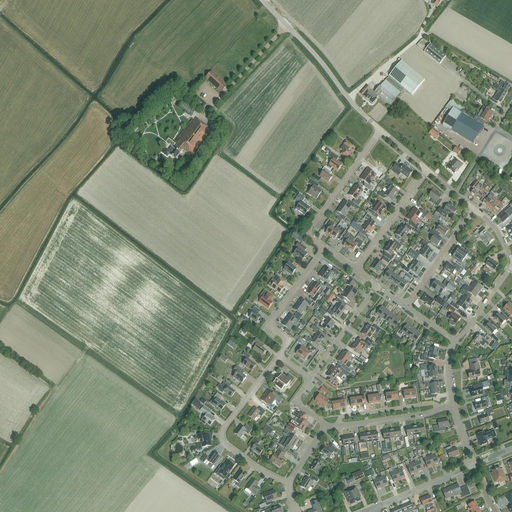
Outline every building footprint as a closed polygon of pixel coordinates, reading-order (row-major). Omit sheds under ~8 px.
[(440,64),(446,56),(430,44),(424,52),(440,64)] [(412,95),(425,80),(402,61),(389,76),(412,95)] [(227,85),(211,71),(204,79),(220,92),(227,85)] [(500,77),(491,72),(489,75),(498,80),(500,77)] [(390,106),(401,93),(403,90),(388,77),(375,93),(370,89),(370,88),(367,85),(360,93),(363,96),(372,104),(379,96),(390,106)] [(506,84),(504,83),(501,81),(499,84),(500,84),(499,86),(497,84),(494,85),(492,88),(498,91),(506,95),(511,87),(506,84)] [(500,104),(506,95),(498,91),(493,99),(490,98),(489,100),(496,104),(497,102),(500,104)] [(473,120),(462,113),(465,107),(451,99),(445,107),(451,111),(442,125),(472,144),(483,126),(485,122),(487,122),(490,117),(491,118),(494,114),(486,110),(487,109),(483,107),(481,110),(482,110),(483,115),(481,119),(479,118),(480,116),(476,114),(473,120)] [(195,109),(183,100),(178,106),(191,116),(195,109)] [(191,156),(210,129),(196,118),(171,152),(166,148),(162,153),(167,157),(169,154),(175,159),(183,149),(191,156)] [(436,139),(439,136),(432,130),(429,133),(436,139)] [(347,158),(351,152),(348,150),(350,148),(350,149),(352,146),(346,141),(343,144),(344,144),(340,149),(343,151),(341,154),(347,158)] [(461,151),(456,147),(453,151),(457,155),(461,151)] [(337,171),(342,165),(336,160),(338,157),(331,152),(328,157),(332,160),(327,167),(330,169),(332,167),(337,171)] [(459,169),(463,165),(455,158),(450,164),(447,168),(454,174),(458,169),(459,169)] [(401,173),(408,178),(413,172),(403,165),(401,168),(396,164),(390,171),(398,177),(401,173)] [(328,182),(332,177),(330,175),(332,172),(324,167),(322,170),(324,171),(320,176),(328,182)] [(364,174),(373,180),(376,175),(379,177),(382,174),(376,170),(374,173),(367,169),(364,174)] [(369,185),(373,180),(364,174),(360,179),(366,183),(364,186),(370,190),(372,187),(369,185)] [(317,188),(319,185),(312,180),(309,184),(313,186),(311,189),(310,189),(307,193),(310,196),(311,195),(316,199),(322,192),(317,188)] [(395,196),(398,192),(392,187),(394,184),(388,180),(386,183),(387,184),(386,186),(389,188),(387,190),(395,196)] [(479,183),(476,181),(471,187),(474,190),(471,193),(476,197),(480,193),(481,194),(485,189),(482,186),(482,185),(479,183)] [(369,190),(366,189),(364,187),(362,189),(356,185),(352,190),(359,195),(360,195),(362,197),(364,194),(365,195),(369,190)] [(292,187),(290,190),(296,195),(299,191),(292,187)] [(481,202),(489,192),(485,189),(481,194),(480,193),(476,197),(481,202)] [(358,198),(359,195),(352,190),(349,195),(354,199),(353,202),(358,206),(362,201),(358,198)] [(392,201),(395,196),(387,190),(385,193),(383,191),(381,193),(379,191),(377,194),(383,199),(385,196),(392,201)] [(433,191),(429,196),(432,199),(430,202),(433,204),(438,207),(442,201),(439,199),(441,197),(433,191)] [(302,202),(305,198),(299,194),(294,200),(299,204),(296,209),(305,215),(310,208),(302,202)] [(491,203),(492,201),(488,198),(486,199),(482,203),(487,207),(491,203)] [(340,206),(347,211),(351,206),(353,208),(353,207),(355,205),(350,201),(348,204),(344,201),(340,206)] [(375,207),(383,212),(387,208),(379,202),(375,207)] [(493,205),(491,203),(487,207),(492,211),(496,207),(497,206),(494,203),(493,205)] [(457,210),(456,210),(448,204),(444,210),(441,207),(437,212),(442,216),(443,215),(445,216),(447,215),(448,214),(452,217),(457,210)] [(344,216),(347,211),(340,206),(337,211),(340,214),(338,217),(344,221),(346,218),(344,216)] [(380,217),(383,212),(375,207),(374,209),(371,207),(370,209),(369,209),(367,211),(372,215),(374,212),(380,217)] [(497,209),(496,207),(492,211),(497,216),(500,211),(502,210),(498,207),(497,209)] [(511,208),(511,207),(508,209),(504,213),(498,218),(503,223),(509,217),(509,218),(511,214),(511,208)] [(422,210),(420,213),(414,208),(410,213),(419,220),(421,217),(423,219),(425,217),(429,220),(432,216),(428,212),(427,213),(422,210)] [(416,223),(419,220),(410,213),(407,218),(412,222),(410,225),(416,230),(419,225),(416,223)] [(373,229),(376,224),(370,220),(372,217),(367,214),(364,219),(367,221),(365,224),(373,229)] [(334,224),(333,223),(334,221),(332,219),(330,221),(326,226),(329,228),(325,233),(330,236),(335,229),(333,227),(334,224)] [(365,224),(362,228),(353,222),(351,225),(360,232),(362,229),(369,234),(373,229),(365,224)] [(410,231),(412,229),(406,224),(404,227),(402,225),(399,230),(406,235),(409,230),(410,231)] [(444,236),(448,231),(440,225),(436,230),(434,228),(432,231),(437,234),(439,232),(444,236)] [(334,240),(338,234),(342,236),(346,231),(340,227),(339,228),(336,227),(335,229),(330,236),(334,240)] [(489,243),(494,240),(483,228),(479,232),(478,230),(474,233),(479,239),(480,238),(482,241),(485,238),(489,243)] [(404,238),(406,235),(399,230),(395,234),(398,236),(396,239),(403,244),(406,240),(406,239),(404,238)] [(435,237),(437,234),(430,230),(428,233),(433,236),(430,241),(437,246),(441,241),(435,237)] [(301,235),(295,231),(292,235),(297,240),(301,235)] [(353,236),(351,235),(348,232),(344,238),(347,240),(343,246),(347,249),(353,242),(351,240),(353,236)] [(347,249),(352,252),(356,247),(359,249),(363,243),(358,239),(355,243),(353,242),(347,249)] [(430,256),(433,251),(427,247),(429,244),(423,240),(420,244),(420,245),(424,248),(422,250),(430,256)] [(402,246),(401,245),(395,241),(393,243),(390,241),(387,246),(394,251),(396,249),(398,250),(402,246)] [(302,261),(307,254),(304,252),(306,249),(298,243),(295,246),(298,248),(295,252),(294,251),(292,254),(294,255),(302,261)] [(393,254),(394,251),(387,246),(384,251),(386,252),(384,256),(391,261),(395,255),(393,254)] [(465,259),(468,253),(460,247),(456,252),(465,259)] [(430,256),(422,250),(420,252),(418,251),(417,253),(411,249),(409,252),(418,258),(420,255),(427,260),(430,256)] [(416,261),(418,258),(409,252),(407,255),(415,260),(411,265),(420,271),(423,266),(416,261)] [(461,268),(464,269),(466,267),(464,266),(465,264),(462,262),(464,259),(465,259),(456,252),(452,258),(458,262),(456,264),(461,268)] [(385,268),(388,264),(390,261),(384,257),(380,262),(377,260),(371,268),(377,272),(381,266),(385,268)] [(293,262),(288,258),(284,263),(287,265),(283,270),(291,276),(296,268),(292,265),(293,262)] [(495,271),(499,265),(489,259),(485,264),(487,266),(486,267),(485,266),(483,269),(487,272),(489,270),(493,273),(495,272),(496,271),(495,271)] [(456,264),(454,267),(448,263),(444,269),(452,274),(455,270),(460,274),(464,270),(464,269),(461,268),(456,264)] [(416,275),(420,271),(411,265),(408,269),(405,267),(403,270),(408,273),(410,270),(416,275)] [(337,276),(339,273),(333,269),(331,272),(325,267),(321,271),(330,277),(331,275),(334,277),(335,275),(337,276)] [(388,280),(394,273),(389,270),(384,277),(388,280)] [(328,280),(330,277),(321,271),(318,276),(329,283),(330,281),(328,280)] [(393,284),(398,276),(394,273),(388,280),(393,284)] [(279,293),(283,288),(282,287),(285,282),(279,278),(280,278),(276,275),(272,280),(275,282),(271,287),(279,293)] [(398,287),(403,280),(398,276),(393,284),(398,287)] [(478,293),(482,288),(476,284),(478,282),(472,277),(470,280),(473,282),(470,287),(478,293)] [(352,288),(354,286),(355,283),(349,279),(345,284),(349,287),(346,292),(354,297),(357,292),(352,288)] [(402,290),(408,283),(403,280),(398,287),(402,290)] [(440,294),(445,287),(436,281),(431,287),(440,294)] [(310,288),(317,293),(320,289),(323,291),(325,288),(320,284),(318,287),(313,283),(310,288)] [(456,287),(450,283),(446,288),(453,293),(456,287)] [(470,287),(470,288),(468,286),(466,286),(463,287),(460,290),(471,298),(472,295),(475,297),(478,293),(470,287)] [(318,297),(315,295),(317,293),(310,288),(306,292),(311,296),(309,299),(315,302),(318,297)] [(259,302),(268,309),(272,303),(270,301),(273,297),(264,290),(260,296),(262,297),(259,302)] [(469,300),(471,298),(460,290),(461,291),(459,293),(463,296),(460,301),(469,307),(472,302),(469,300)] [(350,302),(354,297),(346,292),(342,297),(340,295),(338,297),(343,301),(344,298),(350,302)] [(426,294),(421,300),(427,304),(426,305),(429,308),(431,305),(433,307),(435,303),(433,302),(434,301),(426,294)] [(442,307),(446,302),(438,297),(435,302),(442,307)] [(312,303),(307,299),(305,302),(301,299),(297,304),(304,309),(308,304),(310,306),(312,303)] [(342,313),(346,309),(340,305),(342,302),(337,299),(335,301),(338,303),(335,308),(342,313)] [(465,311),(469,307),(460,301),(457,305),(453,303),(451,306),(457,310),(460,307),(465,311)] [(300,314),(304,309),(297,304),(293,309),(297,312),(295,315),(300,319),(303,316),(300,314)] [(511,307),(508,304),(503,308),(511,316),(511,314),(511,307)] [(335,308),(332,306),(327,313),(332,317),(334,314),(339,318),(342,313),(335,308)] [(460,318),(456,315),(454,313),(456,310),(449,306),(446,310),(451,314),(448,318),(451,320),(450,322),(450,324),(452,326),(454,325),(455,323),(456,324),(460,318)] [(259,319),(261,316),(258,314),(260,311),(254,307),(252,310),(254,311),(249,318),(256,323),(257,322),(259,321),(258,320),(259,320),(259,319)] [(381,318),(387,310),(382,307),(376,314),(374,316),(376,317),(377,315),(380,317),(381,318)] [(386,321),(391,313),(387,310),(381,318),(380,317),(379,319),(380,321),(382,318),(386,321)] [(390,324),(396,317),(391,313),(386,321),(389,324),(388,326),(390,327),(391,325),(390,324)] [(506,322),(509,319),(502,313),(500,315),(498,313),(494,318),(501,325),(505,321),(506,322)] [(298,322),(300,319),(295,315),(293,317),(290,315),(286,320),(293,325),(296,320),(298,322)] [(331,328),(335,323),(328,318),(326,317),(324,319),(326,320),(324,323),(331,328)] [(395,327),(401,320),(396,317),(390,324),(391,325),(394,327),(392,329),(394,330),(396,328),(395,327)] [(289,330),(293,325),(286,320),(282,325),(286,328),(284,330),(289,334),(291,331),(289,330)] [(328,333),(331,328),(324,323),(322,326),(320,324),(319,326),(321,328),(328,333)] [(497,331),(499,329),(493,323),(491,325),(489,323),(485,328),(492,334),(496,330),(497,331)] [(406,335),(411,328),(407,324),(401,332),(400,331),(399,334),(401,335),(402,333),(406,335)] [(314,331),(313,332),(316,334),(314,337),(321,342),(325,338),(318,333),(320,330),(316,328),(314,326),(313,325),(310,329),(314,331)] [(377,334),(381,330),(376,326),(374,329),(368,325),(364,329),(373,335),(374,332),(377,334)] [(411,339),(416,331),(411,328),(406,335),(410,338),(408,340),(410,342),(411,339)] [(371,337),(373,335),(364,329),(361,334),(368,339),(366,341),(371,345),(373,342),(371,341),(372,339),(372,338),(371,337)] [(415,342),(421,334),(416,331),(411,339),(414,341),(413,343),(415,345),(416,342),(415,342)] [(488,345),(491,340),(486,336),(484,339),(478,335),(474,340),(483,347),(485,344),(488,345)] [(314,337),(312,339),(309,337),(309,338),(306,336),(304,339),(310,344),(311,342),(318,347),(321,342),(314,337)] [(266,352),(259,347),(261,344),(255,339),(251,345),(254,347),(252,350),(261,357),(260,358),(266,352)] [(371,345),(366,341),(364,344),(357,339),(354,344),(362,350),(364,347),(367,349),(368,347),(369,348),(371,345)] [(439,350),(432,348),(432,344),(426,343),(425,347),(427,347),(426,352),(438,355),(439,350)] [(360,352),(362,350),(354,344),(351,348),(361,355),(362,353),(360,352)] [(300,357),(306,349),(301,346),(296,354),(300,357)] [(312,355),(316,350),(313,348),(312,351),(310,349),(308,351),(306,349),(300,357),(304,361),(310,353),(312,355)] [(352,361),(353,359),(343,351),(340,356),(348,362),(350,359),(352,361)] [(251,371),(256,365),(248,359),(250,357),(244,352),(242,355),(245,357),(243,360),(244,362),(242,364),(251,371)] [(426,352),(425,352),(424,357),(421,356),(421,360),(429,362),(429,359),(437,360),(438,355),(426,352)] [(348,362),(340,356),(337,360),(343,365),(341,368),(349,373),(351,371),(348,368),(351,364),(348,362)] [(470,378),(480,376),(479,370),(480,370),(479,366),(478,366),(477,362),(469,363),(471,371),(469,372),(470,378)] [(436,366),(429,367),(428,364),(420,365),(421,371),(424,371),(424,373),(437,372),(436,366)] [(242,375),(244,373),(236,367),(233,371),(235,374),(232,377),(241,384),(246,378),(242,375)] [(341,368),(339,371),(332,367),(329,371),(340,379),(344,375),(346,377),(349,373),(341,368)] [(329,377),(326,381),(337,388),(339,385),(337,384),(340,379),(329,371),(326,376),(329,377)] [(437,377),(437,373),(437,372),(424,373),(425,376),(423,377),(423,382),(430,381),(430,378),(437,377)] [(291,383),(294,379),(289,374),(286,378),(281,374),(277,380),(276,379),(273,383),(275,385),(281,390),(285,386),(286,387),(290,381),(291,383)] [(438,383),(431,384),(430,381),(423,382),(424,385),(426,385),(426,387),(430,387),(430,390),(439,389),(438,383)] [(489,387),(487,381),(478,383),(478,385),(473,386),(474,390),(472,390),(473,397),(483,394),(482,389),(489,387)] [(231,398),(235,392),(229,388),(231,385),(226,382),(225,384),(224,383),(221,386),(219,385),(217,387),(220,391),(219,392),(222,393),(223,392),(231,398)] [(271,394),(267,391),(264,394),(265,395),(261,400),(267,405),(273,396),(278,400),(279,397),(273,392),(271,394)] [(221,411),(225,405),(220,401),(222,398),(217,393),(213,399),(215,401),(212,405),(221,411)] [(319,405),(325,397),(323,396),(322,397),(319,395),(314,401),(319,405)] [(363,405),(362,402),(365,402),(364,396),(361,396),(361,397),(358,398),(358,397),(355,397),(357,406),(363,405)] [(325,407),(330,401),(325,397),(319,405),(324,408),(325,407)] [(475,404),(476,411),(489,408),(488,403),(489,403),(487,397),(482,399),(483,402),(475,404)] [(199,401),(196,398),(193,402),(191,404),(192,404),(198,410),(202,405),(200,404),(201,403),(199,401)] [(210,426),(215,420),(208,415),(210,412),(203,407),(200,411),(205,415),(202,420),(200,422),(204,425),(206,423),(210,426)] [(261,417),(265,411),(260,407),(257,410),(254,408),(248,416),(254,420),(258,414),(261,417)] [(490,414),(493,413),(492,409),(486,411),(487,415),(479,418),(481,424),(489,422),(488,417),(491,416),(490,414)] [(309,423),(306,422),(308,418),(296,410),(292,415),(299,420),(297,423),(306,428),(309,423)] [(443,431),(443,427),(448,426),(447,419),(437,421),(438,425),(433,426),(434,433),(443,431)] [(297,423),(293,420),(290,424),(289,424),(287,427),(293,431),(295,428),(303,433),(306,428),(297,423)] [(240,426),(234,434),(240,438),(245,432),(248,435),(252,430),(246,425),(244,428),(240,426)] [(291,435),(293,431),(287,427),(285,430),(289,432),(286,436),(289,437),(287,439),(295,444),(298,440),(291,435)] [(403,437),(401,437),(400,429),(394,429),(395,438),(400,437),(401,441),(404,441),(403,437)] [(496,437),(494,430),(484,434),(484,432),(476,435),(480,446),(488,443),(487,440),(493,438),(494,439),(496,438),(496,437)] [(203,448),(211,446),(209,436),(204,437),(204,433),(198,434),(199,440),(201,440),(202,445),(201,445),(201,444),(197,445),(198,450),(197,450),(202,450),(201,447),(203,446),(203,448)] [(292,449),(295,444),(287,439),(284,437),(279,445),(285,448),(287,446),(292,449)] [(259,455),(264,449),(258,445),(260,442),(255,438),(251,444),(254,446),(251,449),(259,455)] [(336,454),(338,451),(332,447),(330,450),(325,446),(320,453),(329,459),(334,452),(336,454)] [(456,448),(451,450),(450,447),(443,450),(445,455),(447,454),(449,458),(459,455),(456,448)] [(282,459),(285,453),(280,449),(276,455),(275,454),(270,461),(280,467),(284,460),(282,459)] [(433,466),(439,463),(435,454),(433,450),(430,451),(432,455),(429,456),(433,466)] [(215,467),(221,458),(218,456),(219,455),(215,452),(210,459),(208,457),(205,455),(201,460),(204,463),(206,460),(208,461),(208,462),(215,467)] [(433,466),(429,456),(426,458),(424,454),(422,455),(423,459),(427,468),(433,466)] [(416,473),(422,470),(418,461),(416,458),(414,459),(415,462),(412,464),(416,473)] [(206,460),(204,463),(212,470),(215,467),(208,462),(208,461),(206,460)] [(324,466),(325,464),(320,460),(319,463),(315,461),(313,464),(314,464),(310,469),(316,473),(321,465),(324,466)] [(416,473),(412,464),(409,465),(408,461),(405,462),(407,466),(406,466),(410,475),(416,473)] [(228,473),(234,466),(227,462),(218,474),(223,477),(222,477),(227,481),(231,475),(228,473)] [(399,480),(405,478),(401,468),(399,465),(397,466),(398,469),(395,471),(399,480)] [(498,482),(506,479),(503,472),(504,471),(502,468),(500,469),(499,467),(491,470),(492,473),(491,473),(495,483),(498,481),(498,482)] [(399,480),(395,471),(392,472),(391,469),(388,470),(390,473),(394,483),(399,480)] [(242,480),(246,476),(240,471),(233,480),(238,483),(236,485),(240,489),(245,483),(242,480)] [(348,484),(364,477),(361,471),(352,475),(353,477),(346,480),(348,484)] [(383,487),(388,485),(384,476),(383,472),(380,473),(382,477),(378,478),(383,487)] [(317,483),(319,480),(312,475),(310,478),(311,479),(309,480),(306,478),(300,486),(307,491),(312,482),(313,480),(317,483)] [(383,487),(378,478),(375,479),(374,476),(371,477),(373,480),(377,490),(383,487)] [(256,495),(260,490),(257,488),(256,487),(258,484),(252,480),(246,488),(252,493),(252,492),(256,495)] [(446,499),(456,495),(460,493),(462,498),(470,494),(467,486),(459,489),(457,484),(443,490),(446,499)] [(360,498),(361,498),(357,487),(353,489),(352,488),(344,492),(348,503),(350,502),(351,505),(361,501),(360,498)] [(267,503),(277,499),(274,491),(264,495),(266,500),(262,502),(263,503),(259,505),(260,509),(266,506),(265,503),(267,502),(267,503)] [(429,508),(428,506),(425,498),(420,500),(423,506),(425,506),(426,509),(429,508)] [(321,511),(317,501),(311,503),(313,507),(314,509),(308,511),(307,511),(321,511)] [(468,511),(477,506),(475,502),(468,505),(469,508),(467,509),(468,511)] [(401,508),(402,511),(411,511),(414,511),(411,503),(401,508)]
